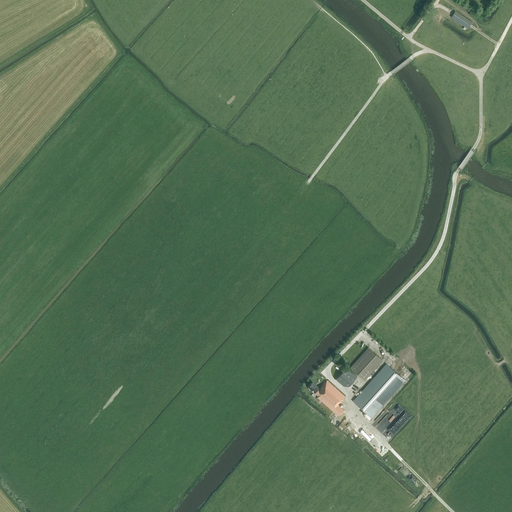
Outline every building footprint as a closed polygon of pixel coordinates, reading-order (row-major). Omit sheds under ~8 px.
[(468,28),(472,22),(455,11),(451,17),(468,28)] [(383,360),(368,347),(350,367),(364,380),(383,360)] [(372,418),(405,380),(386,363),(353,401),(372,418)] [(349,385),(357,377),(346,367),(336,379),(344,385),(349,385)] [(341,401),(345,396),(327,380),(320,388),(312,382),(308,387),(318,396),(317,397),(338,416),(344,410),(338,405),(342,402),(341,401)] [(337,427),(341,422),(335,417),(330,421),(337,427)]
